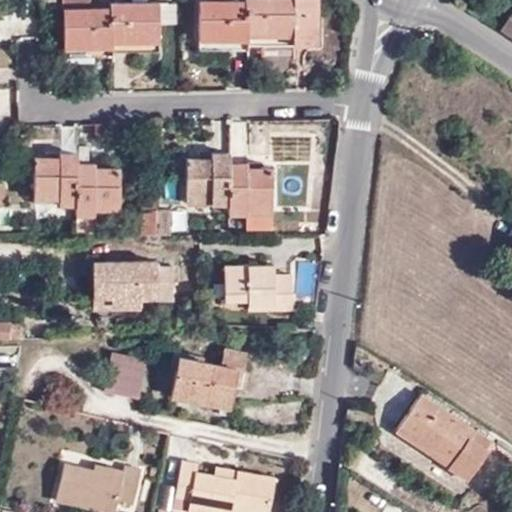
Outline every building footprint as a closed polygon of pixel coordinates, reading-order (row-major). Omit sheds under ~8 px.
[(62,0),(63,8),(90,8),(89,0),(62,0)] [(246,0),(200,1),(201,53),(233,52),(233,48),(246,48),(246,45),(264,44),(264,34),(293,33),(294,44),(316,43),(315,0),(246,0)] [(90,8),(63,8),(64,63),(94,63),(94,55),(112,56),(111,50),(159,50),(159,23),(176,23),(176,3),(110,3),(110,8),(90,8)] [(511,17),(503,29),(511,35),(511,17)] [(264,44),(294,44),(293,33),(264,34),(264,44)] [(60,159),(45,159),(34,159),(35,216),(94,215),(94,208),(119,207),(119,168),(108,168),(95,169),(94,163),(77,163),(77,153),(60,153),(60,159)] [(213,158),(198,158),(186,158),(187,203),(229,202),(229,213),(247,212),(247,208),(273,207),(272,167),(260,167),(247,168),(246,162),(229,162),(229,153),(213,153),(213,158)] [(247,208),(247,212),(248,228),(273,227),(273,207),(247,208)] [(143,236),(171,236),(171,211),(143,211),(143,236)] [(77,237),(92,237),(94,237),(94,215),(76,215),(77,237)] [(154,261),(119,261),(119,265),(112,266),(112,261),(92,261),(92,295),(111,295),(111,308),(138,308),(138,300),(171,299),(171,264),(155,265),(154,261)] [(272,298),(273,310),(291,309),(291,274),(273,274),(273,264),(224,264),(224,299),(248,298),(272,298)] [(92,308),(111,308),(111,295),(92,295),(92,308)] [(248,310),(273,310),(272,298),(248,298),(248,310)] [(0,337),(9,339),(9,329),(10,323),(0,322),(0,337)] [(19,329),(9,329),(9,339),(19,339),(19,329)] [(236,367),(245,368),(247,352),(225,347),(222,364),(179,355),(171,395),(228,406),(233,383),(236,367)] [(135,348),(133,357),(146,359),(149,360),(151,351),(135,348)] [(146,359),(133,357),(113,352),(104,390),(138,397),(146,359)] [(242,385),(245,368),(236,367),(233,383),(242,385)] [(492,441),(420,393),(395,431),(429,454),(433,449),(470,474),(492,441)] [(235,479),(214,475),(196,473),(197,463),(181,460),(176,497),(191,500),(190,511),(197,511),(231,511),(232,508),(254,511),(268,511),(274,476),(236,469),(235,479)] [(108,473),(95,470),(66,463),(57,499),(109,511),(116,511),(119,500),(135,503),(143,470),(126,465),(125,470),(109,467),(108,473)] [(97,463),(95,470),(108,473),(109,467),(97,463)] [(216,466),(214,475),(235,479),(236,469),(216,466)]
